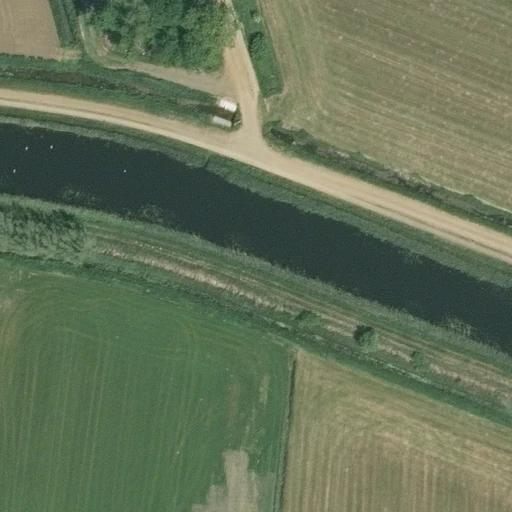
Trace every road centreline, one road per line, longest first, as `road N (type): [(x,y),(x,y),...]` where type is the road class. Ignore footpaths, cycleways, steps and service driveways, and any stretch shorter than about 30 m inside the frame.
road 1 (track): [(0,95),(104,108),(245,147),(511,249)]
road 2 (track): [(248,126),(217,0)]
